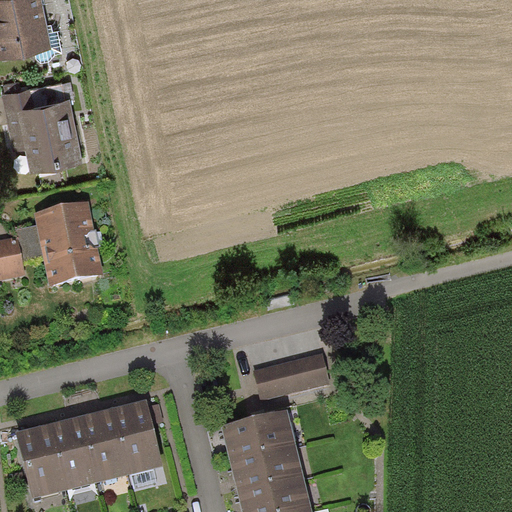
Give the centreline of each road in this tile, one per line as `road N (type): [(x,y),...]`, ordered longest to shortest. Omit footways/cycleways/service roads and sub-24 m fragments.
road 1 (residential): [(171,350),(380,290)]
road 2 (residential): [(0,388),(171,350)]
road 3 (residential): [(214,511),(171,350)]
road 4 (track): [(380,290),(511,258)]
